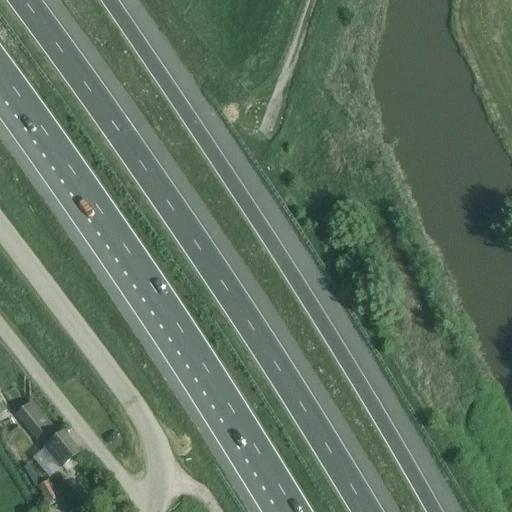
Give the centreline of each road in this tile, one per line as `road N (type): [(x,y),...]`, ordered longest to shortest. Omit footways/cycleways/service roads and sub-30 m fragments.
road 1 (motorway): [(361,511),(250,328),(22,0)]
road 2 (motorway): [(434,511),(291,274),(110,0)]
road 3 (motorway): [(0,72),(191,347),(292,511)]
road 4 (unclassified): [(157,494),(163,451),(150,423),(0,235)]
road 5 (unclassified): [(0,328),(125,485),(157,494)]
road 6 (track): [(309,0),(263,131)]
